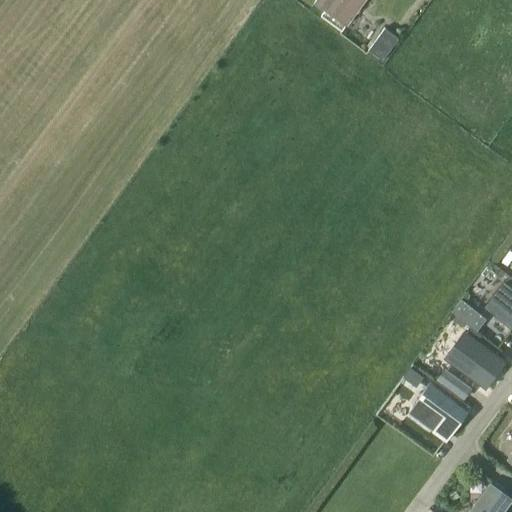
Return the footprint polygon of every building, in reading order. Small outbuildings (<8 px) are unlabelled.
[(348,25),(366,0),(316,0),(315,2),(348,25)] [(387,27),(370,52),(386,63),(404,39),(387,27)] [(505,280),(485,305),(511,326),(511,285),(505,280)] [(456,336),(435,363),(469,386),(493,359),(456,336)] [(431,383),(413,409),(448,434),(466,408),(431,383)] [(503,511),(511,500),(511,495),(490,480),(466,511),(503,511)]
